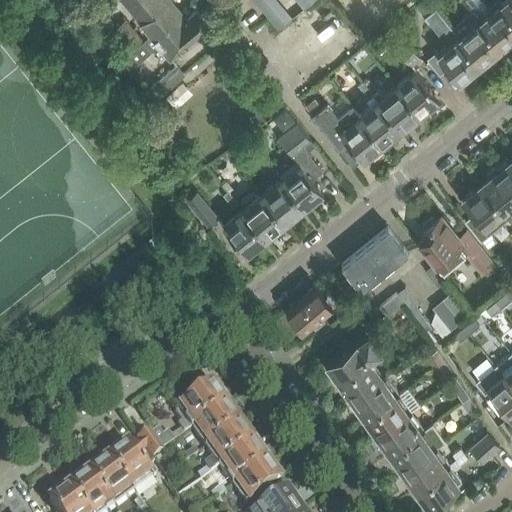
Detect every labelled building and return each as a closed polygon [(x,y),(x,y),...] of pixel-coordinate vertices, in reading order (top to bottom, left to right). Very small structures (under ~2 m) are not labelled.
[(136,64),(158,44),(170,57),(209,24),(196,8),(186,16),(172,0),(122,0),(134,14),(150,34),(121,60),(127,66),(133,61),(136,64)] [(253,0),(278,29),(292,18),(280,5),(276,0),(253,0)] [(451,26),(430,1),(429,0),(421,0),(416,4),(447,45),(438,53),(436,51),(428,58),(439,72),(447,66),(459,80),(480,62),(451,26)] [(501,46),(511,36),(511,17),(498,0),(478,16),(472,9),(472,10),(501,46)] [(511,0),(498,0),(511,17),(511,0)] [(480,62),(501,46),(472,10),(462,17),(451,26),(480,62)] [(108,16),(99,24),(106,33),(113,28),(116,25),(108,16)] [(143,38),(126,17),(116,25),(113,28),(114,29),(109,33),(125,53),(143,38)] [(411,65),(420,57),(399,33),(389,40),(411,65)] [(155,100),(185,73),(176,63),(149,87),(149,88),(146,90),(155,100)] [(396,85),(419,114),(438,99),(415,70),(396,85)] [(385,94),(376,89),(367,78),(363,82),(372,94),(373,94),(378,100),(377,100),(400,129),(419,114),(396,85),(385,94)] [(183,81),(167,95),(177,107),(193,93),(183,81)] [(368,97),(372,94),(363,82),(358,85),(368,97)] [(382,144),(400,129),(377,100),(359,115),(351,105),(382,144)] [(382,144),(351,105),(337,117),(327,103),(321,107),(318,104),(309,111),(337,147),(338,146),(354,165),(361,159),(362,160),(382,144)] [(287,129),(296,122),(287,110),(275,119),(285,131),(287,129)] [(303,150),(313,142),(296,122),(287,129),(303,150)] [(294,157),(303,150),(287,129),(285,131),(277,137),(294,157)] [(242,153),(235,146),(228,152),(234,159),(242,153)] [(511,156),(508,160),(506,157),(496,165),(511,185),(511,156)] [(280,178),(303,207),(323,192),(299,163),(280,178)] [(511,185),(496,165),(487,172),(489,175),(480,182),(507,216),(511,211),(511,185)] [(284,223),(303,207),(280,178),(261,194),(284,223)] [(473,212),(464,219),(488,248),(497,240),(488,228),(498,220),(499,222),(507,216),(480,182),(463,196),(465,200),(464,201),(473,212)] [(209,227),(219,219),(197,191),(188,198),(191,205),(209,227)] [(232,207),(237,203),(227,191),(223,195),(232,207)] [(265,238),(284,223),(261,194),(242,209),(265,238)] [(246,253),(265,238),(242,209),(223,224),(246,253)] [(495,264),(482,247),(468,230),(459,237),(441,214),(435,219),(433,216),(423,224),(425,226),(422,229),(427,234),(417,242),(429,257),(442,273),(467,252),(484,273),(495,264)] [(361,287),(408,250),(388,225),(342,263),(361,287)] [(446,279),(444,277),(434,263),(425,270),(438,286),(439,285),(453,301),(458,297),(445,280),(446,279)] [(511,275),(511,274),(504,264),(499,268),(508,279),(511,275)] [(304,329),(332,306),(315,285),(287,308),(304,329)] [(417,306),(417,303),(405,286),(397,292),(404,301),(403,302),(409,309),(424,330),(431,326),(417,306)] [(387,314),(403,302),(404,301),(397,292),(380,306),(387,314)] [(496,300),(501,306),(510,298),(505,292),(496,300)] [(491,314),(501,306),(496,300),(486,308),(491,314)] [(457,320),(443,303),(435,309),(431,321),(442,335),(451,328),(450,326),(457,320)] [(464,326),(469,333),(479,325),(473,318),(464,326)] [(460,340),(469,333),(464,326),(454,334),(460,340)] [(382,352),(368,333),(326,363),(342,386),(340,388),(348,400),(379,378),(369,364),(374,360),(373,358),(382,352)] [(433,367),(444,359),(437,348),(425,356),(433,367)] [(511,354),(510,352),(495,365),(501,372),(511,386),(511,354)] [(444,359),(433,367),(441,378),(452,370),(444,359)] [(511,414),(511,386),(501,372),(495,365),(476,380),(485,392),(487,390),(509,417),(511,414)] [(364,416),(398,392),(393,383),(386,388),(379,378),(348,400),(356,410),(358,409),(364,416)] [(457,378),(450,383),(462,401),(470,396),(457,378)] [(198,398),(195,394),(175,409),(178,413),(175,415),(181,424),(178,426),(185,436),(191,432),(227,407),(221,399),(223,395),(217,389),(214,389),(213,388),(198,398)] [(374,436),(408,412),(402,403),(405,401),(398,392),(364,416),(370,425),(368,427),(374,436)] [(470,397),(462,402),(469,412),(477,406),(470,397)] [(231,407),(228,408),(227,407),(191,432),(205,450),(240,426),(233,417),(235,413),(231,407)] [(389,453),(424,428),(418,419),(415,422),(408,412),(374,436),(381,446),(384,444),(389,453)] [(241,428),(240,426),(205,450),(213,462),(206,466),(208,470),(211,474),(218,470),(253,445),(248,437),(250,433),(245,427),(241,428)] [(400,472),(434,448),(427,439),(430,437),(424,428),(389,453),(395,461),(393,463),(400,472)] [(174,444),(184,437),(181,432),(170,440),(174,444)] [(152,463),(165,454),(149,433),(137,442),(139,445),(152,463)] [(479,441),(491,454),(499,446),(487,433),(479,441)] [(483,461),(491,454),(479,441),(471,448),(483,461)] [(154,464),(152,463),(139,445),(130,451),(127,447),(119,452),(116,451),(109,456),(109,460),(107,461),(133,496),(153,481),(152,480),(153,479),(147,470),(154,464)] [(258,446),(254,446),(253,445),(218,470),(232,489),(267,464),(262,457),(264,453),(258,446)] [(461,447),(452,453),(456,459),(463,454),(465,453),(461,447)] [(415,488),(449,464),(443,455),(440,457),(434,448),(400,472),(407,483),(410,481),(415,488)] [(198,455),(194,451),(183,458),(187,463),(198,455)] [(449,464),(415,488),(430,509),(440,500),(442,503),(451,495),(449,492),(459,483),(454,477),(457,474),(454,470),(461,465),(460,463),(468,458),(465,453),(463,454),(456,459),(449,464)] [(114,510),(133,496),(107,461),(100,467),(96,465),(90,469),(90,474),(88,475),(114,510)] [(272,465),(268,466),(267,464),(232,489),(246,508),(281,483),(275,476),(277,472),(272,465)] [(201,482),(211,474),(208,470),(197,478),(201,482)] [(110,511),(114,510),(88,475),(81,480),(77,479),(71,484),(71,488),(68,489),(85,511),(110,511)] [(85,511),(68,489),(58,493),(51,498),(51,502),(49,504),(54,511),(85,511)] [(214,501),(225,493),(222,489),(211,497),(214,501)] [(288,497),(286,494),(285,494),(260,511),(298,511),(294,506),(295,504),(290,497),(288,497)] [(137,511),(146,511),(139,502),(134,506),(137,511)]
